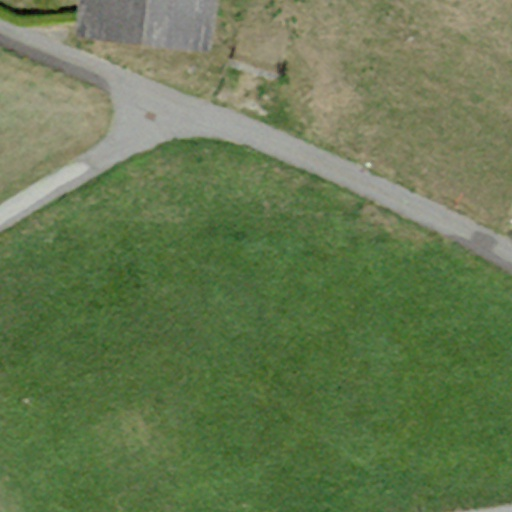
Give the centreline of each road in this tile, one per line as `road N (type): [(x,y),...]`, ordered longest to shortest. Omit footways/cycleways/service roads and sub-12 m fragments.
road 1 (residential): [(176,114),(511,265)]
road 2 (residential): [(176,114),(0,221)]
road 3 (residential): [(0,34),(176,114)]
